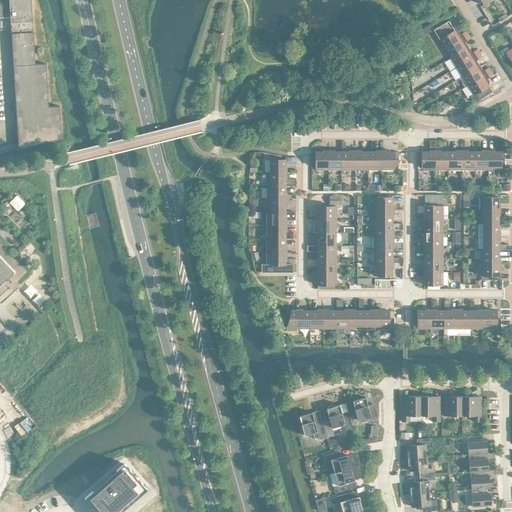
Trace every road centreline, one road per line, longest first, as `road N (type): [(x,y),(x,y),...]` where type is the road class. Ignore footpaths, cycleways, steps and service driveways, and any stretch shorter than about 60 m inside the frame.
road 1 (secondary): [(84,0),(217,511)]
road 2 (secondary): [(253,511),(122,0)]
road 3 (residential): [(407,295),(314,293),(302,285),(306,143),(316,136),(413,140)]
road 4 (residential): [(407,295),(413,140)]
road 5 (residential): [(509,511),(508,383)]
road 6 (residential): [(390,511),(383,480),(392,386)]
